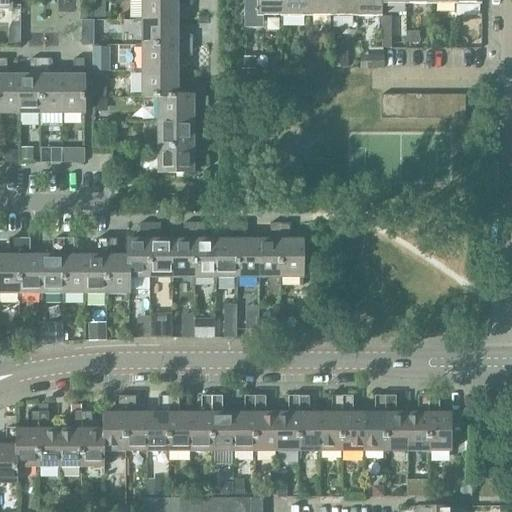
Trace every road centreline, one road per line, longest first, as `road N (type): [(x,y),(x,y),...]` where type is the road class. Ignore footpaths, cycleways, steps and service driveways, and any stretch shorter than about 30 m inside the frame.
road 1 (tertiary): [(0,382),(92,365),(511,363)]
road 2 (residential): [(0,204),(82,203),(90,166)]
